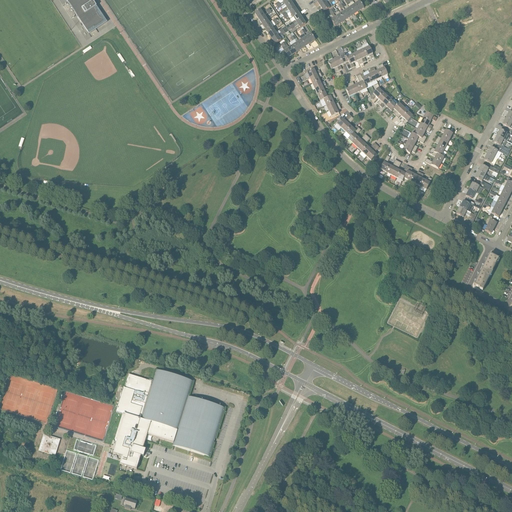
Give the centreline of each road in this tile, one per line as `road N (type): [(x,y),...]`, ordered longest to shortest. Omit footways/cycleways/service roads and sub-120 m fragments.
road 1 (primary): [(314,365),(241,330),(83,304)]
road 2 (primary): [(83,304),(227,345),(305,382)]
road 3 (primary): [(305,382),(511,488)]
road 4 (residential): [(442,218),(349,162),(281,71)]
road 5 (primary): [(511,467),(314,365)]
road 6 (unclassified): [(238,511),(305,382)]
road 7 (residential): [(483,138),(442,118),(416,166),(383,141)]
road 8 (residential): [(357,117),(333,82),(385,58),(371,28)]
